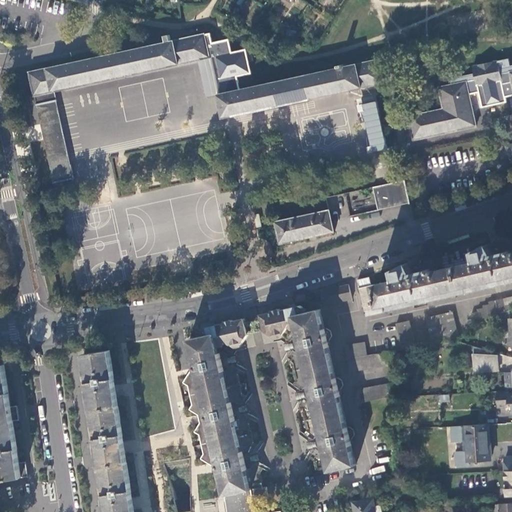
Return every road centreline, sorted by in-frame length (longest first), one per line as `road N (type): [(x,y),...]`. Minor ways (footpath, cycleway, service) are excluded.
road 1 (residential): [(54,327),(211,305),(511,201)]
road 2 (secondary): [(0,147),(36,314)]
road 3 (secondary): [(67,505),(42,346)]
road 4 (residential): [(0,60),(79,46),(89,33),(92,0)]
